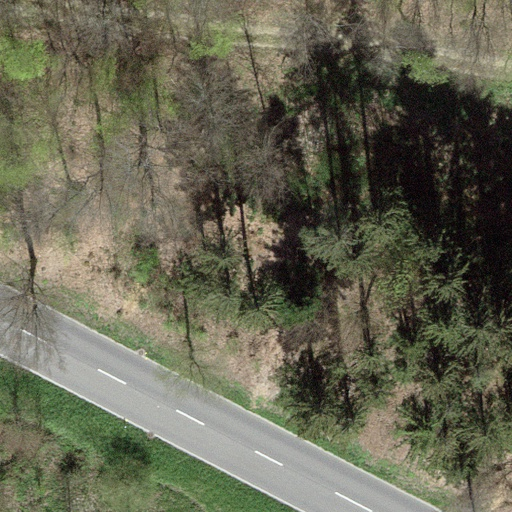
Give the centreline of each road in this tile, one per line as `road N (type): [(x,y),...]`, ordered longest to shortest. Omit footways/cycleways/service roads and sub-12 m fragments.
road 1 (track): [(511,72),(54,0)]
road 2 (secondary): [(0,322),(363,511)]
